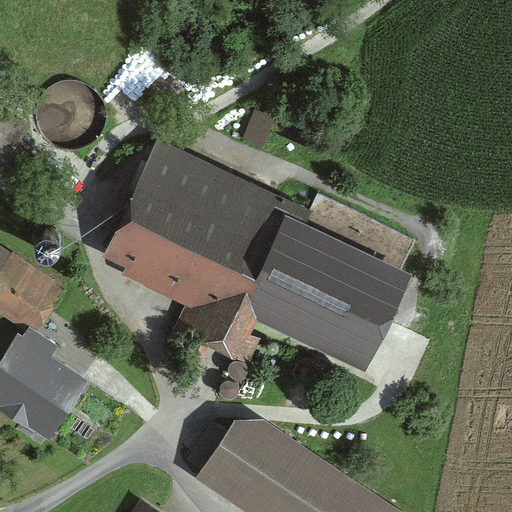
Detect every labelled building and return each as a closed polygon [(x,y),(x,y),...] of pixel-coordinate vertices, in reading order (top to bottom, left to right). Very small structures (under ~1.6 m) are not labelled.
[(0,107),(0,167),(28,126),(0,107)] [(160,142),(115,243),(220,290),(201,332),(234,347),(255,302),(358,348),(402,250),(160,142)] [(45,287),(0,258),(0,317),(18,329),(45,287)] [(28,322),(0,361),(0,398),(46,431),(78,385),(49,364),(62,346),(28,322)] [(223,422),(190,472),(250,511),(389,511),(249,421),(223,422)] [(156,511),(139,500),(131,511),(156,511)]
